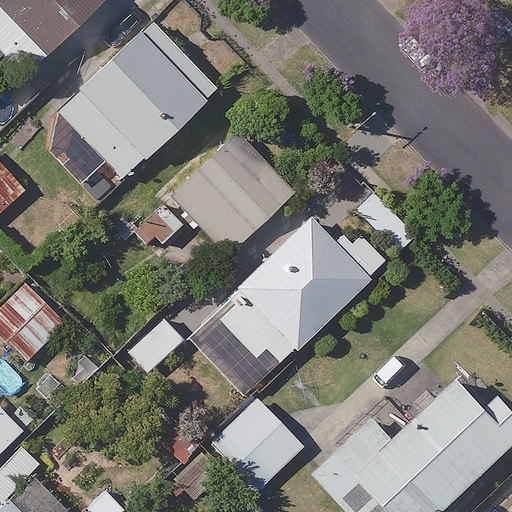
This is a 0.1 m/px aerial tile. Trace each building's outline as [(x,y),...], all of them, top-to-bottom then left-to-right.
[(99,0),(0,0),(0,54),(24,78),(99,0)] [(214,89),(150,23),(77,93),(87,102),(64,124),(119,181),(214,89)] [(290,193),(230,130),(164,193),(224,256),(290,193)] [(307,217),(200,320),(229,351),(214,365),(231,383),(246,368),(259,382),(384,263),(350,228),(333,245),(307,217)] [(63,327),(28,285),(0,307),(0,333),(23,360),(63,327)] [(183,339),(161,318),(128,351),(150,373),(183,339)] [(485,411),(457,382),(396,440),(376,419),(317,475),(351,511),(371,511),(382,502),(391,511),(444,511),(511,448),(511,413),(498,399),(485,411)] [(300,446),(254,400),(208,446),(254,493),(300,446)] [(0,451),(23,432),(0,406),(0,451)] [(61,511),(67,507),(16,455),(0,469),(0,499),(4,503),(0,506),(0,511),(61,511)] [(260,511),(249,499),(233,511),(260,511)]
